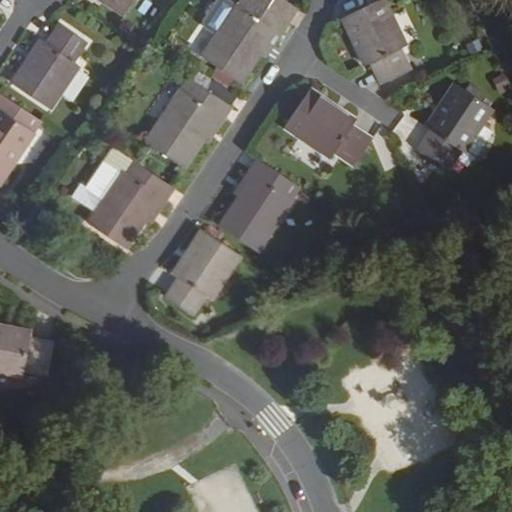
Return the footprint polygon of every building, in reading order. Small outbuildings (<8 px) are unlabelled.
[(108,0),(124,11),(131,0),(108,0)] [(283,33),(300,7),(289,0),(244,0),(208,56),(243,80),(278,29),(283,33)] [(409,45),(388,0),(377,0),(371,3),(346,14),(369,64),(375,61),(384,80),(413,67),(404,48),(409,45)] [(17,81),(55,107),(85,63),(79,60),(92,40),(63,22),(50,41),(45,38),(17,81)] [(235,106),(193,78),(152,141),(188,166),(221,115),(227,118),(235,106)] [(495,106),(458,81),(429,125),(434,128),(422,147),(449,165),(460,147),(466,150),(495,106)] [(360,118),(313,88),(290,124),(336,155),(339,150),(359,164),(376,137),(357,123),(360,118)] [(0,180),(4,183),(46,120),(2,90),(0,92),(0,106),(1,107),(0,108),(0,180)] [(100,210),(135,159),(118,147),(92,186),(87,183),(79,196),(100,210)] [(260,248),(302,185),(259,157),(251,169),(257,173),(224,224),(260,248)] [(176,186),(135,159),(100,210),(93,221),(129,245),(164,194),(168,197),(176,186)] [(244,254),(207,228),(178,272),(183,276),(170,294),(197,313),(210,294),(215,297),(244,254)] [(33,329),(0,323),(0,367),(24,373),(25,368),(49,373),(56,340),(32,335),(33,329)] [(122,364),(105,355),(95,373),(113,382),(122,364)]
